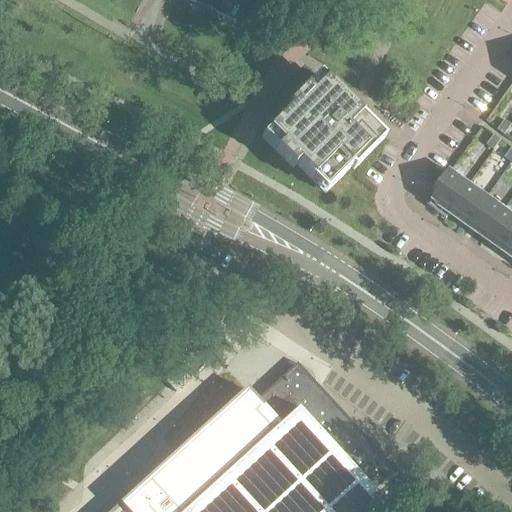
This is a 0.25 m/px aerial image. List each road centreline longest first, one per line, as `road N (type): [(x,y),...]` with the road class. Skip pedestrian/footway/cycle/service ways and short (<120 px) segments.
road 1 (tertiary): [(511,403),(320,258),(0,93)]
road 2 (residential): [(511,292),(388,199),(511,16)]
